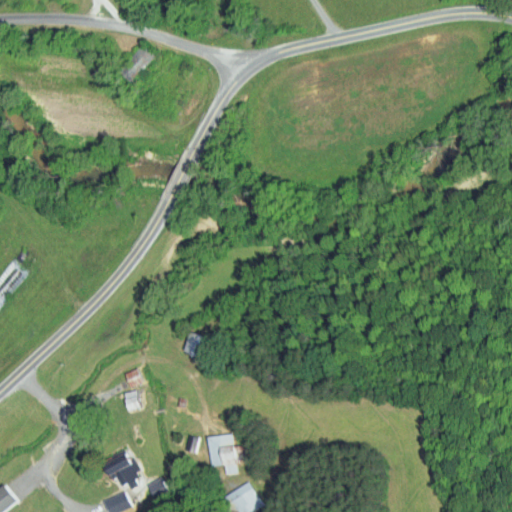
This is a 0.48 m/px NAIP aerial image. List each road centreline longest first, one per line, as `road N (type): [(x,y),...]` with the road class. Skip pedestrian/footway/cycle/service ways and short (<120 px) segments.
road 1 (residential): [(193,152),(236,80),(273,54),(455,12),(511,16)]
road 2 (residential): [(0,391),(117,277),(168,201)]
road 3 (residential): [(245,71),(126,25),(0,18)]
